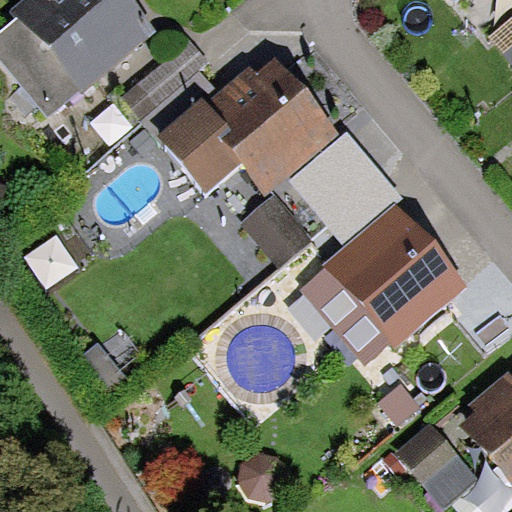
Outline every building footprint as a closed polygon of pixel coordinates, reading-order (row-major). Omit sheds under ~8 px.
[(22,0),(11,10),(17,17),(0,31),(0,60),(48,118),(81,90),(83,94),(158,31),(131,0),(22,0)] [(511,16),(488,36),(511,64),(511,16)] [(202,97),(157,137),(206,194),(242,165),(266,194),(340,133),(276,57),(257,73),(251,66),(219,92),(207,103),(202,97)] [(207,103),(219,92),(200,70),(142,121),(157,137),(202,97),(207,103)] [(348,131),(289,180),(344,246),(395,204),(403,198),(348,131)] [(312,240),(273,196),(241,224),(280,268),(312,240)] [(467,286),(395,204),(344,246),(323,265),(327,268),(300,291),(365,366),(391,343),(395,348),(467,286)] [(130,383),(97,343),(78,358),(111,398),(130,383)] [(511,374),(509,370),(469,405),(475,412),(460,425),(511,484),(511,374)] [(422,407),(400,382),(378,402),(400,427),(422,407)] [(478,478),(431,424),(397,454),(443,508),(478,478)]
